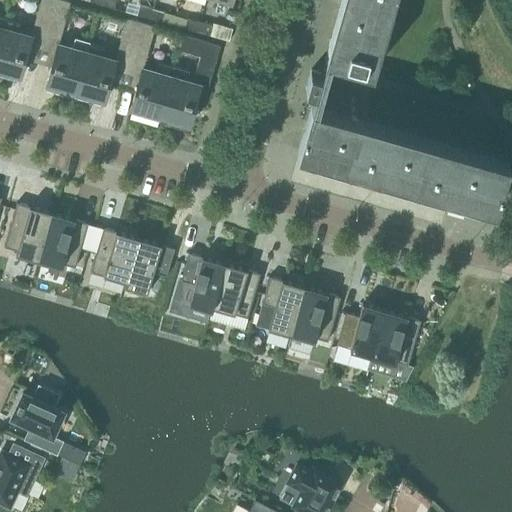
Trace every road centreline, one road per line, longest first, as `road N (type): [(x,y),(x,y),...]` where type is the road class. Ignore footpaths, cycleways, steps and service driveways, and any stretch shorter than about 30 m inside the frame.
road 1 (residential): [(511,264),(247,192)]
road 2 (residential): [(247,192),(0,118)]
road 3 (residential): [(247,192),(298,0)]
